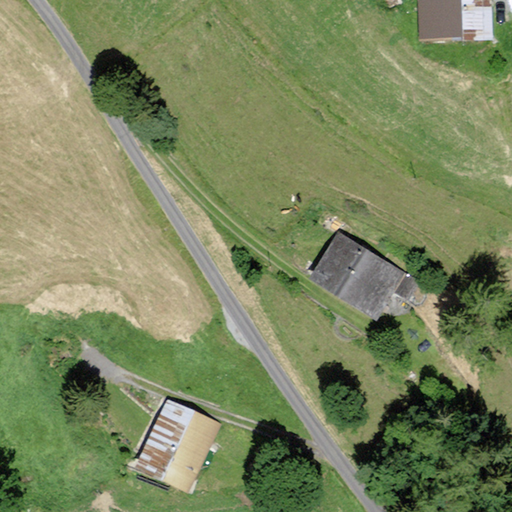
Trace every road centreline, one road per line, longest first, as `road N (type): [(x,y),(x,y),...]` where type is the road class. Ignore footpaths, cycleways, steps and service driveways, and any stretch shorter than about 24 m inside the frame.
road 1 (unclassified): [(375,511),(34,0)]
road 2 (track): [(353,315),(221,216),(135,123),(117,125)]
